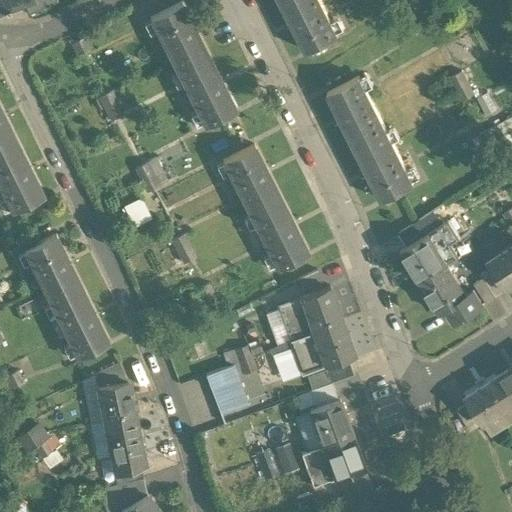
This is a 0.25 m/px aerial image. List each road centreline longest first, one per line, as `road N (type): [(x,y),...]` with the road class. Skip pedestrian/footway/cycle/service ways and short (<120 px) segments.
road 1 (residential): [(9,39),(9,59),(159,368),(209,511)]
road 2 (residential): [(409,399),(347,222),(234,0)]
road 3 (residential): [(511,332),(409,399)]
